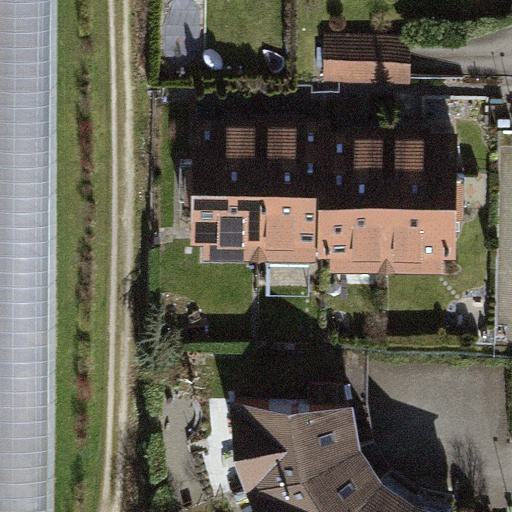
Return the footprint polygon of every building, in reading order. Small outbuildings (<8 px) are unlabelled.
[(0,0),(0,511),(55,511),(58,0),(0,0)] [(411,77),(412,31),(326,30),(326,76),(411,77)] [(334,111),(195,109),(193,233),(205,233),(205,251),(316,253),(317,245),(318,169),(331,169),(331,118),(334,111)] [(331,264),(444,266),(444,249),(457,249),(459,120),(331,118),(331,169),(318,169),(317,245),(331,245),(331,264)] [(360,431),(352,389),(230,387),(246,482),(360,431)] [(334,511),(382,464),(360,431),(246,482),(266,511),(334,511)] [(402,511),(414,485),(382,464),(334,511),(402,511)] [(459,511),(460,498),(414,485),(402,511),(459,511)]
